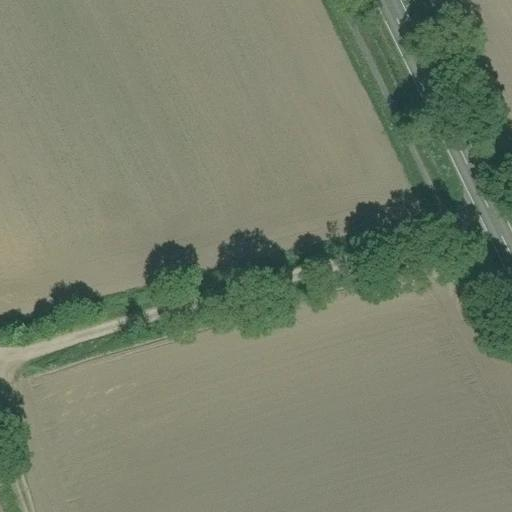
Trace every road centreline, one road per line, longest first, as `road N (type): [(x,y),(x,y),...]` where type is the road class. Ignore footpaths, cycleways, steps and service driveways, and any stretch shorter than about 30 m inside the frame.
road 1 (track): [(0,355),(455,228)]
road 2 (secondary): [(511,251),(395,0)]
